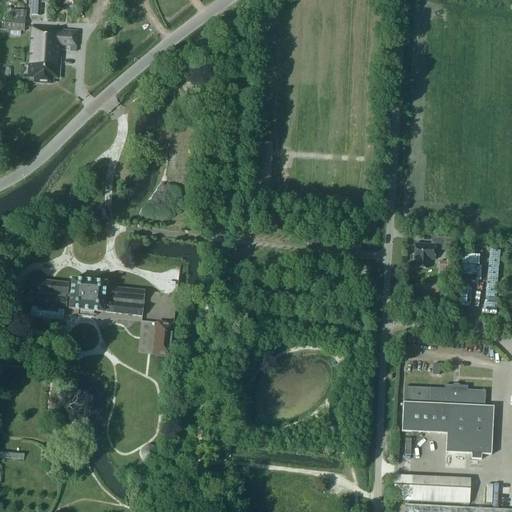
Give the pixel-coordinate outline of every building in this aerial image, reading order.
[(10,17),(4,17),(4,29),(24,30),(25,12),(16,11),(16,6),(11,6),(10,17)] [(30,28),(28,78),(35,78),(35,83),(52,84),(52,78),(57,78),(58,70),(59,70),(60,46),(70,47),(70,52),(76,52),(77,32),(53,31),(53,29),(30,28)] [(265,168),(266,147),(255,146),(254,168),(265,168)] [(431,245),(415,244),(414,259),(417,259),(416,268),(427,269),(428,260),(434,260),(435,250),(445,250),(445,235),(431,234),(431,245)] [(32,280),(29,307),(31,307),(37,307),(37,311),(58,313),(58,310),(64,310),(66,310),(66,309),(68,291),(69,284),(32,280)] [(85,281),(72,280),(71,291),(68,291),(66,309),(69,309),(78,310),(94,312),(103,313),(103,312),(106,313),(108,298),(105,298),(106,283),(94,282),(89,282),(85,281)] [(145,292),(109,288),(108,295),(108,298),(106,313),(142,317),(145,292)] [(3,303),(13,304),(14,295),(4,294),(3,303)] [(37,307),(31,307),(30,317),(63,321),(64,310),(58,310),(58,313),(37,311),(37,307)] [(155,355),(171,357),(174,325),(158,323),(155,355)] [(403,388),(401,433),(446,435),(445,454),(471,455),(471,459),(481,460),(481,456),(491,456),(493,408),(484,408),(485,392),(467,391),(467,387),(444,386),(444,390),(430,389),(403,388)] [(149,445),(146,446),(144,447),(141,449),(140,452),(140,455),(141,458),(142,460),(145,462),(148,462),(151,462),(153,461),(156,459),(157,456),(157,453),(156,450),(155,448),(152,446),(149,445)] [(0,451),(0,457),(24,459),(24,453),(0,451)] [(421,481),(394,480),(393,500),(420,501),(421,481)]
